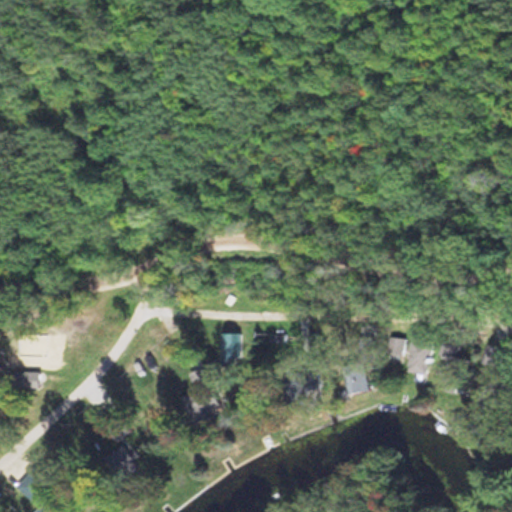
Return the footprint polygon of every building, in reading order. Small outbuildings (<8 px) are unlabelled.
[(240,332),(225,332),(225,358),(240,358),(240,332)] [(464,339),(449,333),(438,365),(453,370),(464,339)] [(432,341),(410,341),(410,370),(431,370),(432,341)] [(180,397),(189,420),(223,407),(207,365),(191,371),(198,391),(180,397)] [(40,387),(40,370),(22,370),(22,387),(40,387)] [(370,389),(369,371),(359,372),(360,390),(370,389)]
